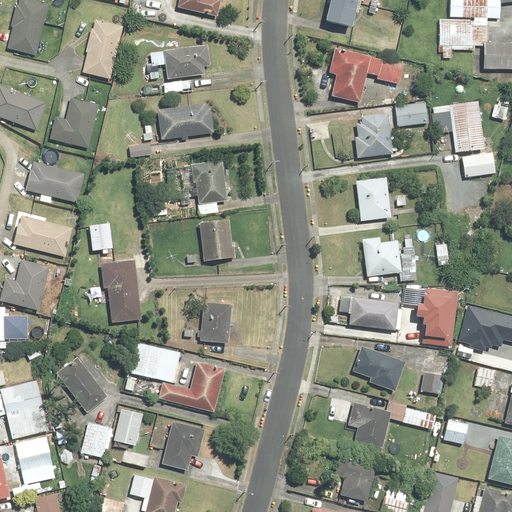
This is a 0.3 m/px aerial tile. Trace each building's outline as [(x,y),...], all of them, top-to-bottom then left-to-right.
[(8,27),(12,28),(7,52),(35,58),(47,6),(21,0),(18,0),(17,8),(13,7),(8,27)] [(177,0),(175,10),(215,19),(219,0),(177,0)] [(348,31),(354,0),(324,0),(319,24),(348,31)] [(377,0),(368,0),(365,15),(374,17),(377,0)] [(511,0),(447,0),(447,20),(436,19),(436,52),(441,52),(441,58),(451,58),(451,51),(473,51),(473,45),(485,45),(485,20),(497,20),(497,5),(511,3),(511,0)] [(84,53),(86,54),(81,75),(109,81),(121,28),(93,21),(91,31),(89,30),(84,53)] [(511,46),(480,46),(479,70),(511,71),(511,46)] [(205,47),(148,55),(150,69),(163,67),(164,80),(158,81),(157,74),(148,75),(151,98),(179,94),(178,80),(204,77),(203,69),(208,69),(205,47)] [(402,64),(331,48),(325,75),(331,77),(326,97),(358,104),(365,75),(374,77),(373,81),(397,87),(398,80),(402,64)] [(416,67),(402,64),(398,80),(413,84),(416,67)] [(0,88),(0,119),(35,133),(45,105),(0,88)] [(54,117),(48,142),(87,151),(97,107),(69,100),(64,119),(54,117)] [(481,150),(475,102),(429,108),(433,135),(449,133),(452,154),(481,150)] [(492,102),(488,118),(503,122),(507,106),(492,102)] [(423,103),(392,107),(394,128),(425,125),(423,103)] [(203,110),(203,106),(155,111),(159,142),(212,136),(209,109),(203,110)] [(390,155),(385,114),(358,117),(359,124),(352,125),(356,159),(390,155)] [(152,126),(144,126),(143,142),(150,142),(152,126)] [(127,147),(128,159),(150,157),(149,144),(127,147)] [(490,153),(459,158),(462,180),(493,175),(490,153)] [(226,203),(221,162),(187,167),(190,186),(193,186),(197,216),(217,214),(216,205),(226,203)] [(25,192),(38,196),(36,203),(51,207),(53,199),(76,205),(83,176),(32,163),(25,192)] [(383,178),(352,182),(357,223),(388,219),(383,178)] [(175,180),(165,181),(166,201),(176,200),(175,180)] [(19,216),(11,245),(64,259),(72,230),(19,216)] [(227,221),(196,225),(202,265),(232,260),(227,221)] [(106,225),(87,228),(90,254),(110,251),(106,225)] [(377,238),(359,240),(363,279),(398,275),(394,242),(377,244),(377,238)] [(400,240),(401,250),(413,249),(412,239),(400,240)] [(448,266),(444,242),(432,244),(436,268),(448,266)] [(416,282),(413,252),(399,254),(401,283),(416,282)] [(194,254),(185,254),(185,267),(194,266),(194,254)] [(0,303),(37,313),(48,268),(19,261),(14,283),(3,280),(0,294),(0,303)] [(139,321),(132,262),(98,266),(101,289),(104,289),(109,325),(139,321)] [(184,264),(174,265),(175,276),(185,275),(184,264)] [(410,289),(409,311),(430,312),(431,290),(410,289)] [(348,316),(347,327),(398,332),(400,311),(396,310),(396,304),(347,300),(345,315),(348,316)] [(226,347),(230,307),(200,304),(197,345),(226,347)] [(511,318),(468,307),(460,340),(491,348),(492,345),(500,347),(502,337),(511,339),(511,318)] [(5,315),(5,335),(27,335),(26,314),(5,315)] [(193,329),(182,329),(182,340),(193,341),(193,329)] [(136,343),(129,376),(172,385),(179,353),(136,343)] [(403,363),(360,347),(350,373),(368,379),(367,383),(393,392),(403,363)] [(75,358),(53,375),(85,416),(107,399),(75,358)] [(161,385),(157,401),(212,416),(223,373),(194,365),(186,392),(161,385)] [(491,390),(495,371),(476,366),(471,386),(491,390)] [(442,377),(422,374),(419,394),(440,397),(442,377)] [(133,394),(136,380),(126,378),(123,392),(133,394)] [(511,382),(510,382),(502,424),(511,426),(511,382)] [(0,413),(3,413),(10,442),(46,433),(33,383),(0,391),(0,413)] [(389,413),(332,398),(327,418),(346,423),(345,426),(354,429),(350,447),(379,454),(389,413)] [(404,408),(400,424),(430,431),(434,416),(404,408)] [(141,416),(118,411),(111,443),(134,448),(141,416)] [(444,420),(439,441),(461,446),(466,425),(444,420)] [(108,428),(86,423),(78,454),(100,460),(108,428)] [(202,432),(171,424),(159,466),(184,473),(188,458),(195,460),(202,432)] [(64,429),(53,431),(56,448),(67,447),(64,429)] [(511,487),(511,440),(495,436),(484,481),(511,487)] [(44,438),(13,445),(23,487),(10,490),(13,502),(41,496),(38,483),(54,479),(44,438)] [(123,449),(119,464),(145,470),(149,455),(123,449)] [(71,451),(59,453),(61,470),(73,468),(71,451)] [(363,503),(373,466),(338,457),(332,477),(340,479),(336,496),(363,503)] [(101,467),(92,466),(88,490),(97,491),(101,467)] [(419,511),(448,511),(456,479),(428,473),(419,511)] [(185,486),(152,478),(151,481),(133,476),(127,497),(142,501),(139,511),(173,511),(175,504),(180,505),(185,486)] [(109,485),(102,483),(93,511),(120,511),(123,504),(106,499),(109,485)] [(406,492),(385,487),(378,511),(404,511),(407,504),(403,503),(406,492)] [(509,511),(511,502),(511,495),(481,488),(475,511),(509,511)] [(57,511),(55,496),(32,500),(34,511),(57,511)]
